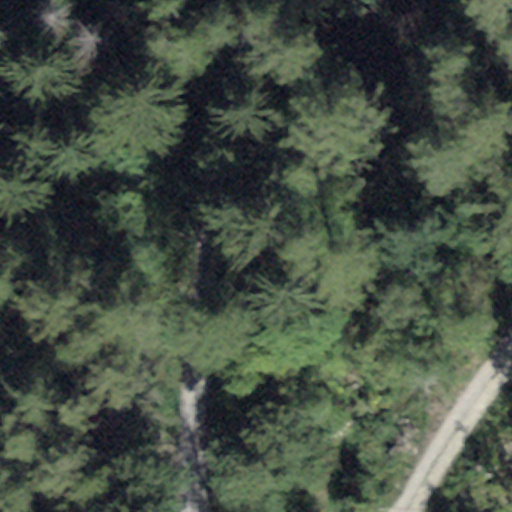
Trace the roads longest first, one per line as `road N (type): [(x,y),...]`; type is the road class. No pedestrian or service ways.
road 1 (track): [(189,511),(214,224),(270,0)]
road 2 (track): [(511,361),(406,511)]
